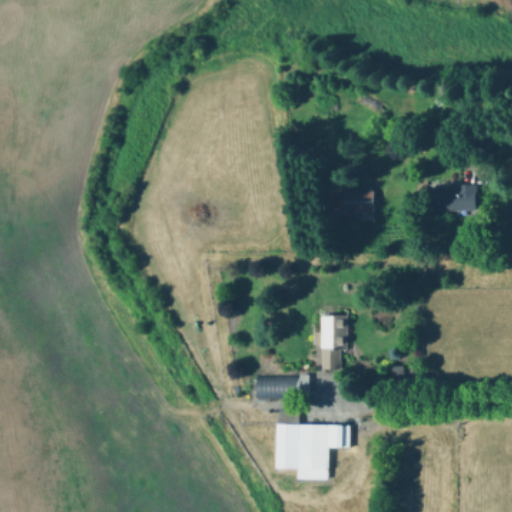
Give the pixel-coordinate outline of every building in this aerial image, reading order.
[(476,209),(431,211),(430,187),(475,186),(476,209)] [(376,191),(375,215),(347,215),(347,190),(376,191)] [(348,315),(348,347),(339,347),(339,365),(324,365),(324,315),(348,315)] [(404,364),(404,376),(394,376),(394,364),(404,364)] [(260,396),(290,396),(290,380),(260,380),(260,396)] [(351,425),(351,446),(328,446),(328,476),(317,476),(317,478),(301,478),(301,468),(279,468),(279,411),(299,411),(299,422),(317,422),(317,425),(351,425)]
